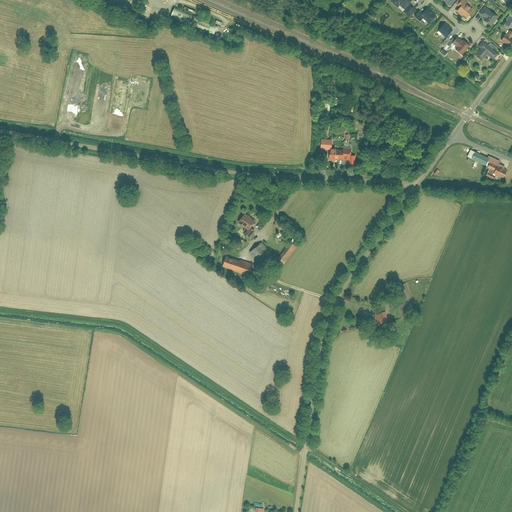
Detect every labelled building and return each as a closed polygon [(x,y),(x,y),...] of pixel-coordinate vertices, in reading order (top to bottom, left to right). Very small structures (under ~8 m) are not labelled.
[(411,2),(408,0),(393,0),(391,3),(396,7),(399,4),(405,9),(411,2)] [(461,8),(458,13),(468,20),(473,13),(465,7),(468,3),(464,0),(459,6),(461,8)] [(405,14),(409,18),(415,11),(411,7),(405,14)] [(175,8),(171,16),(214,35),(217,26),(175,8)] [(494,17),(484,10),(480,15),(486,19),(484,22),(489,25),(494,17)] [(421,22),(424,19),(431,24),(436,17),(426,11),(425,14),(421,11),(415,18),(421,22)] [(511,21),(507,17),(502,23),(506,27),(511,21)] [(444,25),(438,32),(447,39),(453,31),(444,25)] [(505,35),(501,41),(508,46),(511,41),(510,39),(511,36),(511,33),(510,32),(506,36),(505,35)] [(446,48),(451,41),(448,39),(442,46),(446,48)] [(455,53),(462,57),(470,46),(464,41),(462,44),(456,39),(453,44),(458,49),(455,53)] [(497,55),(484,45),(480,50),(482,51),(477,57),(482,62),(487,55),(493,60),(497,55)] [(327,152),(327,160),(344,160),(344,151),(334,151),(334,141),(323,141),(323,152),(327,152)] [(496,164),(497,160),(486,156),(485,159),(468,152),(466,159),(486,167),(483,176),(491,179),(493,176),(501,179),(504,172),(500,170),(501,166),(496,164)] [(436,167),(431,174),(436,177),(441,171),(436,167)] [(257,220),(246,212),(238,222),(247,229),(245,233),(250,237),(257,227),(254,224),(257,220)] [(261,241),(249,250),(263,269),(276,259),(261,241)] [(277,260),(284,265),(297,246),(290,241),(277,260)] [(224,268),(249,275),(252,264),(223,256),(221,263),(225,264),(224,268)] [(399,323),(412,319),(403,294),(395,296),(399,308),(395,310),(399,323)] [(387,311),(373,311),(374,322),(388,322),(387,311)]
